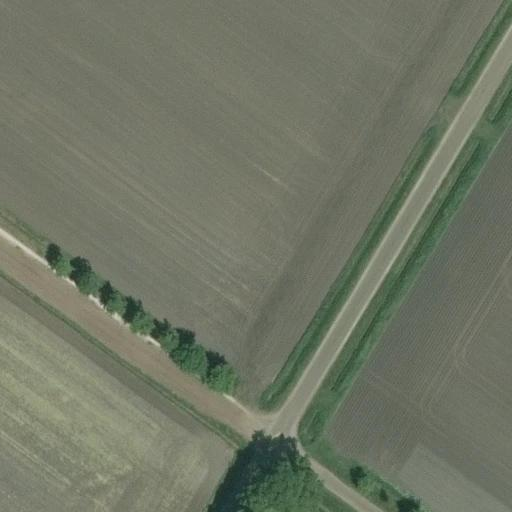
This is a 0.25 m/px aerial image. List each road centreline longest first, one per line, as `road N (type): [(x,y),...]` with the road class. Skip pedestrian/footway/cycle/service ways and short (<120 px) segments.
road 1 (unclassified): [(270,447),(511,44)]
road 2 (track): [(270,447),(0,252)]
